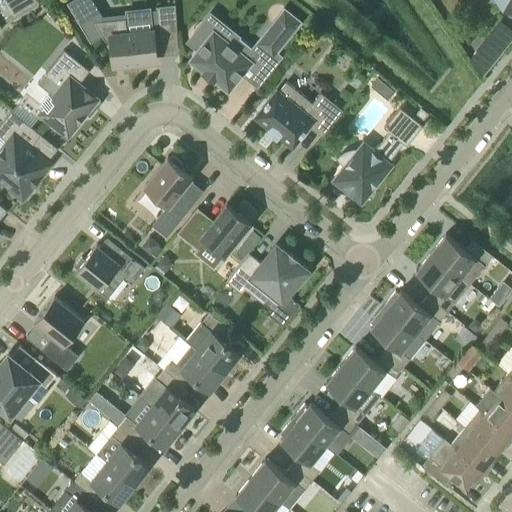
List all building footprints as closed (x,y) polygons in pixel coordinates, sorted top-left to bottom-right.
[(106,41),(112,40),(114,64),(156,60),(153,26),(127,29),(126,17),(122,18),(122,17),(104,19),(104,20),(102,20),(102,16),(92,0),(76,0),(69,4),(91,42),(92,41),(91,39),(102,33),(106,41)] [(511,0),(497,0),(511,11),(511,0)] [(159,33),(177,31),(175,4),(156,6),(159,33)] [(284,8),(257,42),(273,56),(301,21),(284,8)] [(200,29),(195,32),(193,37),(194,43),(197,47),(199,49),(191,59),(204,69),(202,72),(212,80),(214,82),(216,79),(229,89),(259,52),(224,24),(215,35),(211,31),(206,28),(200,29)] [(490,41),(474,61),(486,71),(482,75),(483,75),(504,50),(503,49),(502,51),(490,41)] [(79,83),(90,70),(64,49),(45,73),(61,85),(52,97),(48,94),(39,105),(43,108),(39,112),(68,135),(86,113),(90,116),(102,101),(79,83)] [(277,138),(278,137),(280,135),(293,146),(311,124),(322,133),(321,135),(322,136),(343,109),(321,91),(312,102),(286,81),(279,91),(277,89),(256,116),(269,127),(267,130),(277,138)] [(345,165),(334,178),(362,201),(392,164),(389,161),(404,142),(407,145),(423,125),(400,106),(384,126),(390,131),(379,144),(374,146),(364,138),(356,148),(349,149),(343,152),(336,157),(336,158),(345,165)] [(51,163),(31,146),(41,134),(11,110),(0,124),(0,135),(7,141),(0,149),(0,178),(0,179),(23,197),(25,195),(29,194),(34,188),(33,185),(51,163)] [(181,166),(183,163),(172,155),(170,157),(168,156),(144,185),(168,205),(152,224),(167,236),(191,205),(178,194),(193,176),(181,166)] [(250,222),(227,203),(211,222),(197,210),(199,207),(198,207),(178,232),(198,248),(206,238),(225,253),(233,243),(236,245),(245,234),(243,231),(250,222)] [(470,283),(493,255),(473,238),(465,248),(447,234),(448,233),(446,233),(431,252),(470,283)] [(149,236),(141,246),(151,254),(159,244),(149,236)] [(82,256),(75,265),(77,267),(75,270),(98,288),(95,291),(106,300),(124,277),(132,283),(145,267),(124,250),(116,259),(97,243),(85,258),(82,256)] [(297,258),(289,252),(288,253),(277,243),(262,262),(249,252),(226,280),(240,291),(245,285),(264,301),(272,291),(283,299),(294,285),(298,288),(309,274),(305,271),(308,268),(296,259),(297,258)] [(435,285),(427,295),(448,311),(470,283),(431,252),(416,271),(417,271),(435,285)] [(511,284),(503,278),(491,297),(501,303),(511,286),(511,284)] [(401,289),(386,308),(416,332),(431,313),(440,321),(448,311),(427,295),(420,304),(401,289)] [(84,320),(55,296),(34,320),(53,335),(42,349),(67,369),(79,355),(65,344),(84,320)] [(168,302),(157,316),(166,323),(177,309),(168,302)] [(390,341),(382,351),(402,367),(410,357),(401,350),(416,332),(386,308),(371,326),(390,341)] [(235,333),(209,312),(201,321),(212,330),(197,348),(225,371),(240,352),(222,337),(229,328),(234,332),(233,333),(234,334),(235,333)] [(492,329),(499,335),(508,323),(501,317),(492,329)] [(161,345),(170,327),(155,319),(146,337),(161,345)] [(499,335),(492,329),(482,342),(489,347),(499,335)] [(176,359),(189,343),(180,335),(166,351),(176,359)] [(471,342),(457,360),(464,365),(468,369),(482,351),(471,342)] [(356,345),(353,349),(341,364),(371,388),(386,369),(395,377),(402,367),(382,351),(375,360),(356,345)] [(210,389),(225,371),(197,348),(182,366),(172,358),(164,368),(190,389),(191,388),(190,387),(189,388),(184,384),(191,375),(210,389)] [(9,413),(10,414),(26,395),(34,402),(39,401),(49,388),(46,386),(56,373),(36,357),(27,368),(9,354),(10,353),(9,353),(0,363),(0,405),(10,413),(9,413)] [(454,378),(464,365),(457,360),(447,372),(454,378)] [(371,388),(341,364),(326,382),(345,397),(337,407),(357,423),(365,413),(356,406),(371,388)] [(189,390),(190,389),(164,368),(156,378),(166,386),(152,404),(180,427),(195,408),(176,393),(184,384),(189,388),(188,389),(189,390)] [(511,375),(508,372),(494,390),(499,394),(511,404),(511,375)] [(434,401),(441,406),(451,394),(444,388),(434,401)] [(98,389),(90,398),(118,423),(126,414),(98,389)] [(511,404),(499,394),(485,412),(511,433),(511,404)] [(292,417),(296,420),(326,444),(335,451),(357,423),(337,407),(330,416),(311,401),(308,405),(305,402),(292,417)] [(434,401),(425,413),(432,418),(441,406),(434,401)] [(165,445),(180,427),(152,404),(137,422),(127,414),(119,424),(145,445),(146,444),(145,443),(144,444),(139,440),(146,431),(165,445)] [(511,436),(511,433),(485,412),(479,407),(465,425),(497,451),(504,442),(506,444),(511,436)] [(299,454),(292,463),(312,479),(320,470),(311,462),(326,444),(296,420),(292,417),(280,432),(284,435),(281,438),(299,454)] [(0,459),(4,463),(23,440),(0,420),(0,459)] [(96,452),(106,460),(135,483),(150,464),(131,449),(139,440),(144,444),(143,445),(144,446),(145,445),(119,424),(111,434),(96,452)] [(451,442),(444,437),(485,470),(492,461),(490,459),(497,451),(465,425),(451,442)] [(476,481),(485,470),(444,437),(429,455),(437,462),(430,472),(448,487),(456,477),(466,485),(472,478),(476,481)] [(369,449),(379,457),(387,447),(378,439),(369,449)] [(312,479),(292,463),(284,472),(266,457),(251,476),(281,500),(290,508),(312,479)] [(120,502),(135,483),(106,460),(92,479),(81,470),(74,480),(100,501),(101,500),(100,499),(99,500),(94,496),(101,487),(120,502)] [(251,476),(236,495),(254,510),(252,511),(270,511),(281,500),(251,476)] [(100,501),(74,480),(66,490),(76,498),(64,511),(94,511),(86,505),(93,496),(99,500),(98,501),(99,502),(100,501)]
